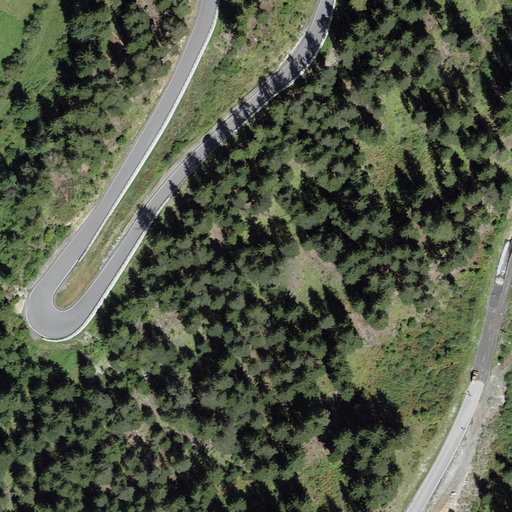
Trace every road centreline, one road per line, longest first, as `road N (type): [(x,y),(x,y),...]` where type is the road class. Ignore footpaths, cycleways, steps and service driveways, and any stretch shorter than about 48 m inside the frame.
road 1 (unclassified): [(326,0),(302,54),(175,177),(78,310),(47,324),(38,299),(167,101),(205,0)]
road 2 (unclassified): [(416,511),(482,364),(511,249)]
